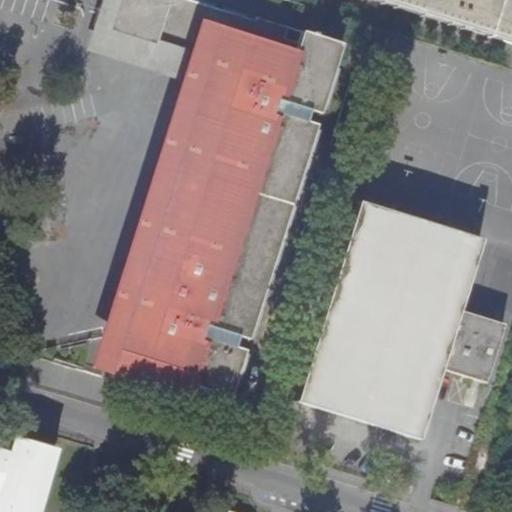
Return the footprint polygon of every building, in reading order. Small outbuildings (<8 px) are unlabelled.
[(115,0),(113,9),(92,3),(87,21),(209,60),(205,74),(191,71),(188,80),(202,84),(197,99),(184,94),(173,127),(193,133),(182,168),(186,191),(174,194),(174,196),(168,216),(168,218),(159,225),(152,231),(151,234),(126,274),(125,277),(125,280),(125,290),(127,325),(154,316),(167,354),(146,370),(168,388),(176,363),(189,367),(186,381),(225,393),(240,346),(229,342),(232,331),(243,335),(288,189),(298,190),(300,181),(302,161),(303,148),(302,131),(300,114),(302,105),(312,108),(334,39),(294,25),(291,36),(277,32),(280,21),(248,11),(247,15),(239,12),(240,9),(216,2),(215,5),(207,3),(207,0),(115,0)] [(93,0),(92,3),(113,9),(115,0),(93,0)] [(511,0),(370,0),(511,44),(511,0)] [(209,60),(87,21),(79,46),(188,80),(191,71),(205,74),(209,60)] [(186,191),(182,168),(169,171),(174,194),(186,191)] [(480,232),(357,192),(294,397),(416,435),(439,359),(483,374),(501,316),(459,301),(480,232)] [(127,325),(146,370),(167,354),(154,316),(127,325)] [(0,511),(30,511),(49,450),(6,438),(2,454),(0,453),(0,511)] [(196,511),(188,511),(236,511),(200,501),(196,511)]
